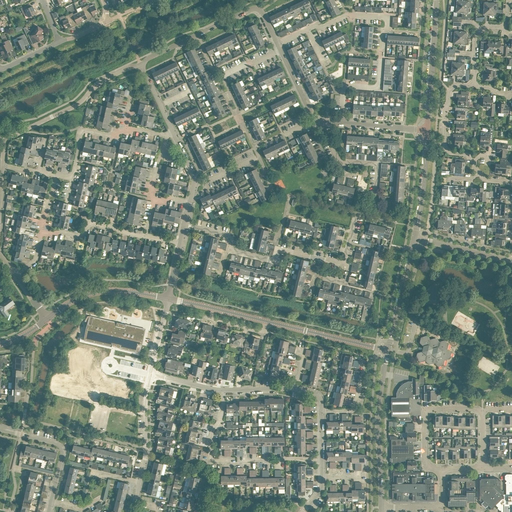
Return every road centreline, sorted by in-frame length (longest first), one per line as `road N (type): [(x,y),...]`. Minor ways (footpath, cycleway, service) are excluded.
road 1 (residential): [(184,226),(226,236),(232,249),(275,259),(277,248),(344,265),(355,220),(374,201),(376,169),(336,162),(324,140),(326,124)]
road 2 (residential): [(2,166),(8,138),(140,63)]
road 3 (residential): [(340,125),(343,87),(378,85),(386,27),(386,17),(349,14)]
road 4 (residential): [(140,63),(253,9),(263,13),(276,43)]
road 5 (tertiary): [(381,507),(378,410),(388,349)]
road 6 (residential): [(150,374),(146,451),(130,511)]
road 7 (tertiary): [(426,131),(437,0)]
road 8 (tertiary): [(168,297),(97,291),(47,318)]
road 9 (residential): [(48,511),(58,444),(0,429)]
road 10 (tertiary): [(388,349),(266,321)]
road 11 (residential): [(482,408),(425,412),(424,463),(440,468)]
